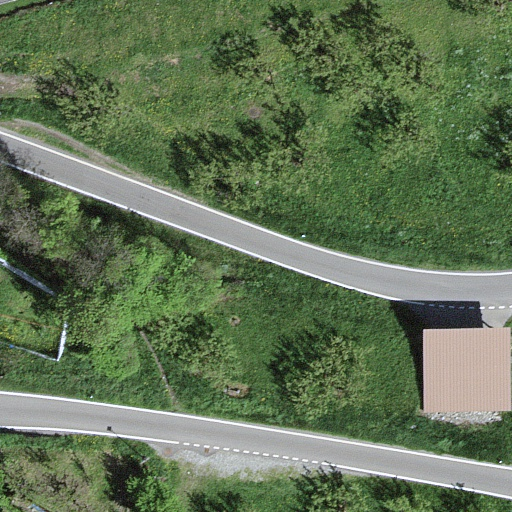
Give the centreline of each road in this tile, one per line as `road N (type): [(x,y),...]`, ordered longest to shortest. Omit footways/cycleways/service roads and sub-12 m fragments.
road 1 (unclassified): [(0,146),(330,266),(421,285),(511,286)]
road 2 (unclassified): [(511,482),(298,444),(0,409)]
